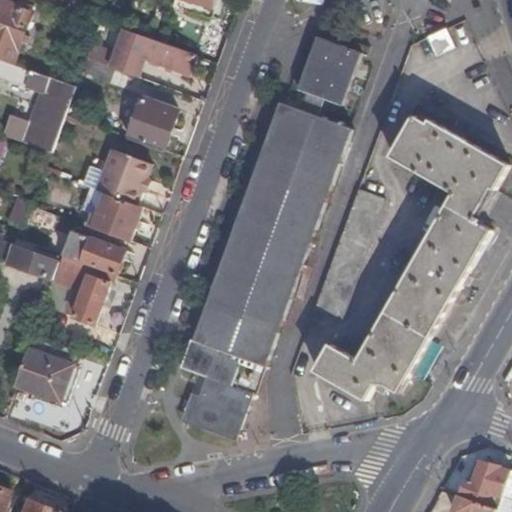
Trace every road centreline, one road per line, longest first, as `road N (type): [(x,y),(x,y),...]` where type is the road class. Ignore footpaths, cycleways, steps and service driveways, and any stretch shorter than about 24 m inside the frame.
road 1 (residential): [(271,0),(89,479)]
road 2 (tertiary): [(426,441),(125,497)]
road 3 (tertiary): [(511,303),(448,406)]
